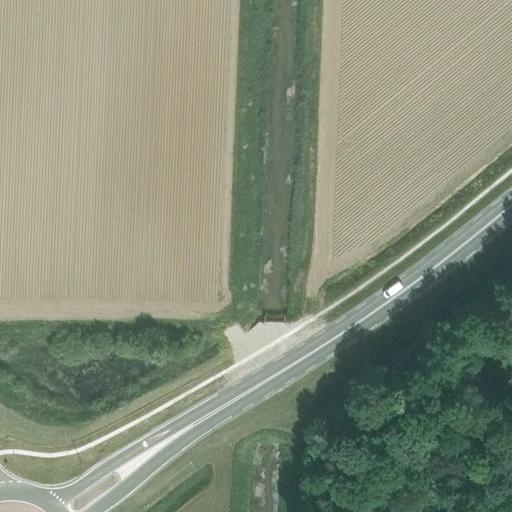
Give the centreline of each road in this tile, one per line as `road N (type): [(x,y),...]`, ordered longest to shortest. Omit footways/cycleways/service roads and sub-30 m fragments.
road 1 (primary): [(193,425),(378,309),(511,204)]
road 2 (primary): [(193,425),(179,424),(72,492),(43,501)]
road 3 (track): [(272,377),(300,429),(298,511)]
road 4 (primary): [(96,511),(193,425)]
